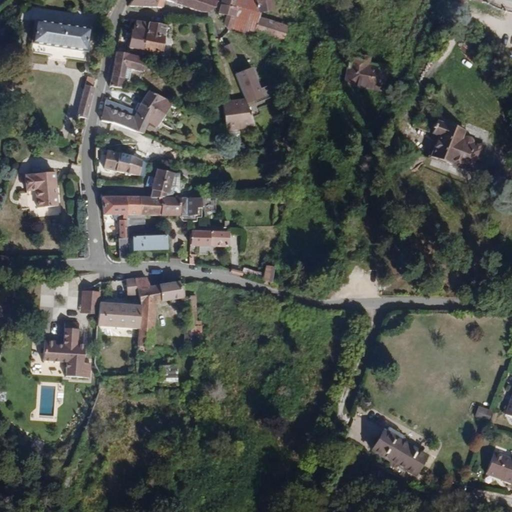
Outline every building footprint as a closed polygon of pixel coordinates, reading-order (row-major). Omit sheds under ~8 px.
[(214,8),(216,0),(215,0),(174,0),(173,4),(201,13),(205,13),(214,8)] [(234,18),(237,0),(220,0),(217,14),(234,18)] [(255,0),(258,13),(260,13),(252,32),(281,42),(287,27),(264,20),(267,12),(273,11),(271,0),(255,0)] [(85,52),(88,30),(34,22),(31,43),(85,52)] [(141,59),(142,51),(147,25),(135,23),(129,47),(117,45),(116,53),(127,55),(129,48),(133,49),(131,56),(141,59)] [(161,55),(164,27),(147,25),(142,51),(161,55)] [(236,59),(239,56),(231,43),(229,44),(236,59)] [(228,62),(236,59),(229,44),(222,47),(228,62)] [(150,74),(151,68),(139,66),(141,59),(131,56),(127,55),(116,53),(109,86),(121,89),(123,80),(125,69),(130,70),(150,74)] [(382,91),(386,69),(367,66),(369,59),(350,56),(345,84),(382,91)] [(263,89),(255,69),(238,75),(250,104),(257,101),(259,105),(277,97),(272,85),(263,89)] [(76,116),(86,119),(94,89),(83,87),(76,116)] [(156,128),(170,105),(148,91),(146,94),(136,112),(106,100),(103,109),(101,121),(143,135),(147,123),(156,128)] [(224,130),(254,127),(245,103),(230,105),(230,103),(221,104),(224,130)] [(438,136),(432,153),(442,158),(440,161),(458,168),(459,167),(479,175),(483,174),(486,171),(485,166),(480,160),(485,148),(473,143),(470,139),(466,137),(462,137),(464,131),(437,121),(432,134),(438,136)] [(262,146),(272,141),(269,132),(259,135),(262,146)] [(137,176),(140,161),(119,154),(106,151),(103,169),(137,176)] [(143,216),(160,216),(160,198),(171,198),(172,195),(171,191),(168,190),(172,174),(156,170),(150,198),(139,197),(139,216),(143,216)] [(57,207),(54,173),(35,175),(34,176),(25,177),(26,191),(35,190),(37,208),(57,207)] [(101,196),(103,216),(122,216),(125,197),(119,197),(113,197),(112,195),(101,196)] [(128,239),(145,237),(143,216),(139,216),(139,197),(125,197),(122,216),(125,216),(126,219),(126,222),(128,239)] [(160,216),(179,216),(178,199),(171,198),(160,198),(160,216)] [(207,198),(186,199),(186,216),(201,215),(201,209),(207,208),(207,198)] [(186,216),(186,199),(178,199),(179,216),(186,216)] [(119,259),(130,258),(129,251),(128,239),(126,222),(119,222),(120,239),(117,239),(119,259)] [(220,232),(220,227),(190,227),(190,246),(227,247),(228,232),(220,232)] [(129,251),(165,250),(166,250),(165,236),(145,237),(128,239),(129,251)] [(265,281),(274,282),(276,266),(266,265),(265,281)] [(50,278),(64,284),(67,276),(54,271),(50,278)] [(197,328),(197,284),(158,286),(150,287),(150,279),(140,279),(143,308),(139,331),(139,349),(147,349),(147,343),(156,343),(161,301),(180,300),(183,357),(197,355),(205,355),(205,328),(197,328)] [(41,283),(40,307),(54,307),(54,284),(41,283)] [(83,313),(101,316),(102,305),(104,293),(86,291),(83,313)] [(108,327),(110,305),(102,305),(101,316),(99,326),(108,327)] [(139,331),(143,308),(110,305),(108,327),(139,331)] [(82,323),(67,322),(64,347),(56,346),(56,343),(46,341),(44,360),(67,362),(66,376),(89,379),(90,375),(103,376),(96,365),(84,364),(86,346),(79,345),(82,323)] [(133,395),(147,395),(148,354),(139,354),(136,375),(132,376),(133,395)] [(174,369),(160,368),(159,385),(174,385),(174,369)] [(511,417),(511,389),(510,389),(501,414),(511,417)] [(488,422),(491,413),(481,409),(476,417),(488,422)] [(415,476),(426,456),(383,431),(371,451),(415,476)] [(511,484),(511,460),(493,453),(485,475),(511,484)]
